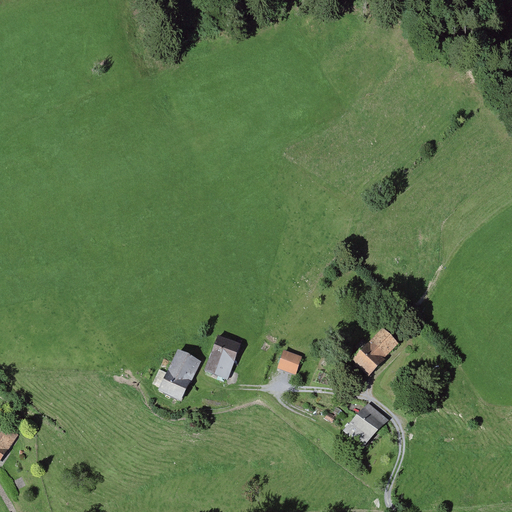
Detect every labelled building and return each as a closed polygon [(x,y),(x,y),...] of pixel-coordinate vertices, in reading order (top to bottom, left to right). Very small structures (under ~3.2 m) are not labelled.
[(392,317),(358,355),(376,372),(410,334),(392,317)] [(226,325),(212,368),(235,376),(249,333),(226,325)] [(291,338),(285,359),(304,364),(310,343),(291,338)] [(185,346),(168,393),(192,402),(209,354),(185,346)] [(163,390),(169,376),(161,372),(155,387),(163,390)] [(376,389),(350,419),(369,436),(395,405),(376,389)] [(0,424),(0,466),(0,467),(19,436),(0,424)]
